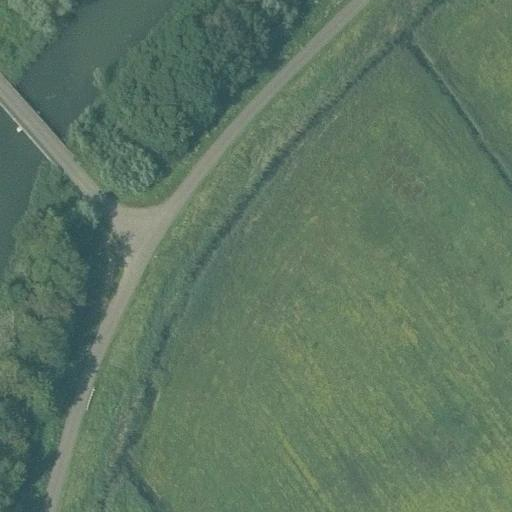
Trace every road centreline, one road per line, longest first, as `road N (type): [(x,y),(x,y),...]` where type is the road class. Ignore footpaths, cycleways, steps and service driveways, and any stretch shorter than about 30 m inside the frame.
road 1 (unclassified): [(145,239),(281,77),(359,0)]
road 2 (unclassified): [(48,511),(95,356),(145,239)]
road 3 (unclassified): [(0,85),(145,239)]
